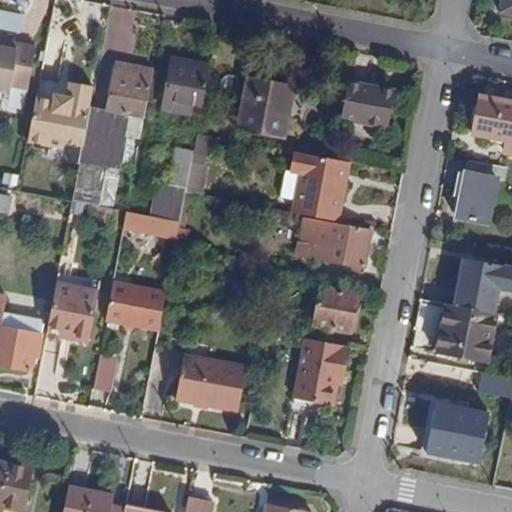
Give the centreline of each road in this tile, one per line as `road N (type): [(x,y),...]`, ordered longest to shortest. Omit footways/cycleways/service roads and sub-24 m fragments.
road 1 (residential): [(445,48),(362,483)]
road 2 (residential): [(0,412),(362,483)]
road 3 (residential): [(445,48),(198,0)]
road 4 (residential): [(362,483),(510,511)]
